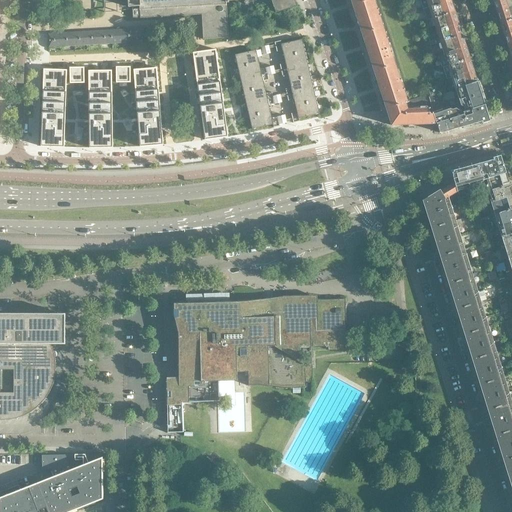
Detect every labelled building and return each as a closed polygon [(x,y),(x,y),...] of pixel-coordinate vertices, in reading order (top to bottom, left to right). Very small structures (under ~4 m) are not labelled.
[(228,1),(238,0),(238,1),(238,0),(127,0),(128,7),(132,7),(133,18),(140,17),(140,18),(156,17),(156,20),(162,19),(162,17),(180,16),(180,18),(187,18),(186,16),(201,15),(203,39),(228,38),(226,3),(228,3),(228,1)] [(273,5),(271,0),(252,0),(238,0),(238,1),(239,7),(241,9),(250,9),(253,6),(252,5),(273,5)] [(296,6),(294,0),(271,0),(273,5),(275,13),(296,6)] [(381,22),(375,4),(373,4),(371,0),(368,0),(353,5),(355,11),(356,12),(361,26),(360,27),(362,34),(380,28),(379,23),(381,22)] [(511,6),(511,0),(492,0),(494,5),(496,6),(498,11),(511,6)] [(455,12),(454,9),(453,6),(451,5),(449,1),(428,7),(430,12),(432,11),(434,18),(455,12)] [(511,19),(511,6),(498,11),(499,16),(498,17),(500,23),(511,19)] [(457,24),(455,19),(456,18),(455,12),(434,18),(436,25),(434,26),(436,31),(457,24)] [(511,32),(511,19),(500,23),(502,29),(504,30),(505,34),(511,32)] [(462,35),(460,29),(458,29),(457,24),(436,31),(437,35),(439,35),(442,42),(462,35)] [(145,42),(144,28),(111,30),(112,44),(145,42)] [(394,64),(384,32),(382,33),(380,28),(362,34),(367,50),(368,49),(370,55),(369,55),(374,71),(394,64)] [(112,44),(111,30),(98,31),(99,45),(112,44)] [(86,45),(86,31),(73,32),(74,46),(86,45)] [(99,45),(98,31),(86,31),(86,45),(99,45)] [(74,46),(73,32),(61,33),(61,47),(74,46)] [(61,47),(61,33),(48,34),(48,48),(61,47)] [(464,47),(463,43),(464,41),(462,35),(442,42),(444,49),(442,49),(443,54),(464,47)] [(305,52),(302,39),(281,44),(280,41),(274,42),(275,45),(275,47),(276,52),(280,51),(280,48),(282,48),(284,57),(305,52)] [(270,44),(262,45),(263,53),(271,52),(270,44)] [(259,63),(257,54),(258,53),(259,56),(263,55),(262,50),(261,48),(261,45),(254,47),(255,50),(235,55),(237,67),(259,63)] [(429,46),(428,46),(423,48),(427,59),(433,57),(429,46)] [(469,59),(468,53),(466,52),(464,47),(443,54),(445,59),(447,58),(449,65),(469,59)] [(218,49),(195,52),(207,141),(230,137),(218,49)] [(308,64),(305,52),(284,57),(286,65),(284,66),(283,64),(279,64),(280,69),(281,70),(308,64)] [(437,68),(433,58),(428,60),(431,70),(437,68)] [(472,71),(470,66),(471,64),(469,59),(449,65),(451,72),(449,73),(451,77),(472,71)] [(261,71),(259,63),(237,67),(240,80),(267,73),(267,72),(266,68),(262,68),(263,71),(261,71)] [(311,76),(308,64),(281,70),(281,72),(282,76),(286,75),(285,73),(287,73),(289,81),(311,76)] [(401,83),(394,64),(374,71),(379,87),(380,87),(381,89),(401,83)] [(130,66),(116,67),(117,82),(131,82),(130,66)] [(83,67),(69,67),(70,83),(84,83),(83,67)] [(158,68),(135,70),(141,147),(164,146),(158,68)] [(66,70),(43,70),(40,147),(63,148),(66,70)] [(111,71),(88,71),(90,149),(112,149),(111,71)] [(477,82),(475,76),(473,75),(472,71),(451,77),(452,82),(454,82),(457,89),(458,88),(457,88),(477,82)] [(264,87),(262,78),(264,78),(265,80),(269,79),(268,75),(267,73),(240,80),(243,92),(264,87)] [(313,89),(311,76),(289,81),(291,90),(290,90),(289,88),(285,89),(286,94),(286,95),(313,89)] [(481,93),(477,82),(457,88),(458,88),(461,100),(481,93)] [(407,102),(401,83),(381,89),(382,92),(381,92),(386,108),(407,102)] [(438,93),(435,86),(428,89),(431,96),(438,93)] [(266,96),(264,87),(243,92),(246,104),(273,98),(273,97),(272,92),(268,93),(268,95),(266,96)] [(316,101),(313,89),(286,95),(287,96),(288,101),(292,100),(291,98),(293,97),(295,106),(316,101)] [(440,98),(455,93),(453,89),(439,94),(440,98)] [(484,105),(481,93),(461,100),(465,111),(484,105)] [(455,129),(450,111),(447,112),(447,110),(445,110),(444,107),(434,110),(434,114),(430,114),(428,108),(426,107),(424,96),(407,102),(386,108),(391,125),(436,124),(439,133),(455,129)] [(270,112),(268,103),(270,103),(270,105),(274,104),(273,99),(273,98),(246,104),(249,117),(270,112)] [(319,114),(316,101),(295,106),(297,115),(295,115),(295,113),(291,114),(292,118),(292,121),(293,123),(299,122),(298,118),(319,114)] [(489,120),(485,108),(487,107),(486,104),(484,105),(465,111),(463,111),(467,126),(481,122),(482,123),(490,121),(489,120)] [(467,126),(463,111),(462,112),(461,111),(458,112),(456,111),(453,112),(451,111),(450,111),(455,129),(467,126)] [(278,121),(277,117),(273,118),(274,120),(272,120),(270,112),(249,117),(252,129),(272,124),(273,128),(279,126),(279,124),(279,121),(278,121)] [(280,123),(287,121),(286,115),(279,116),(280,123)] [(509,169),(505,156),(501,158),(500,156),(493,158),(493,160),(479,164),(483,180),(486,179),(506,173),(505,170),(509,169)] [(483,180),(479,164),(465,167),(470,185),(482,181),(483,180)] [(474,200),(470,185),(465,167),(451,171),(454,183),(455,183),(456,189),(457,188),(457,192),(461,204),(474,200)] [(511,184),(507,178),(506,173),(486,179),(490,190),(511,184)] [(451,215),(446,199),(457,192),(457,188),(456,189),(455,183),(454,183),(424,201),(432,228),(455,221),(453,215),(451,215)] [(511,195),(511,193),(511,191),(511,184),(490,190),(493,202),(511,195)] [(511,208),(511,195),(493,202),(497,213),(511,208)] [(511,220),(511,208),(497,213),(500,225),(511,220)] [(511,233),(511,220),(500,225),(504,236),(511,233)] [(460,243),(458,235),(455,227),(457,227),(455,221),(432,228),(441,256),(464,249),(462,242),(460,243)] [(469,271),(466,263),(464,255),(466,255),(464,249),(441,256),(450,283),(471,277),(473,277),(471,270),(469,271)] [(507,280),(505,273),(498,276),(498,278),(500,282),(507,280)] [(475,291),(471,277),(450,283),(458,309),(478,302),(475,291)] [(312,349),(312,347),(323,347),(323,348),(328,348),(328,349),(328,350),(345,350),(346,348),(347,346),(346,346),(346,340),(346,330),(347,330),(346,304),(346,298),(334,298),(334,301),(317,301),(317,295),(270,298),(255,303),(184,305),(184,301),(185,301),(171,301),(171,317),(172,321),(173,320),(174,320),(175,327),(174,327),(176,334),(176,335),(175,335),(176,355),(177,355),(178,380),(178,385),(192,384),(192,403),(193,403),(193,402),(196,402),(196,403),(209,403),(209,402),(210,402),(211,392),(211,387),(213,380),(218,380),(218,381),(237,380),(237,372),(248,371),(248,385),(248,386),(274,388),(284,389),(292,389),(292,388),(300,388),(302,388),(302,395),(314,394),(313,384),(313,381),(313,369),(312,349)] [(486,327),(483,316),(478,302),(458,309),(465,334),(486,327)] [(56,364),(55,357),(56,357),(56,356),(57,355),(57,354),(57,353),(57,352),(56,352),(56,351),(55,351),(54,351),(53,351),(53,350),(50,344),(65,344),(65,313),(24,313),(0,313),(0,419),(3,419),(10,419),(17,418),(24,415),(30,412),(36,408),(41,403),(46,398),(49,392),(52,385),(54,378),(55,371),(56,364)] [(494,352),(490,341),(486,327),(465,334),(473,359),(494,352)] [(502,378),(498,366),(494,352),(473,359),(481,384),(502,378)] [(510,403),(506,391),(502,378),(481,384),(489,409),(510,403)] [(183,411),(183,403),(192,403),(192,384),(178,385),(178,380),(166,381),(166,380),(167,380),(165,380),(166,405),(164,405),(164,412),(166,412),(167,421),(166,421),(166,420),(166,428),(184,428),(183,411)] [(511,429),(511,410),(510,403),(489,409),(497,434),(511,429)] [(511,457),(511,429),(497,434),(505,460),(511,457)] [(68,511),(103,498),(102,457),(71,469),(65,454),(42,455),(42,469),(51,469),(54,476),(0,497),(0,511),(68,511)]
